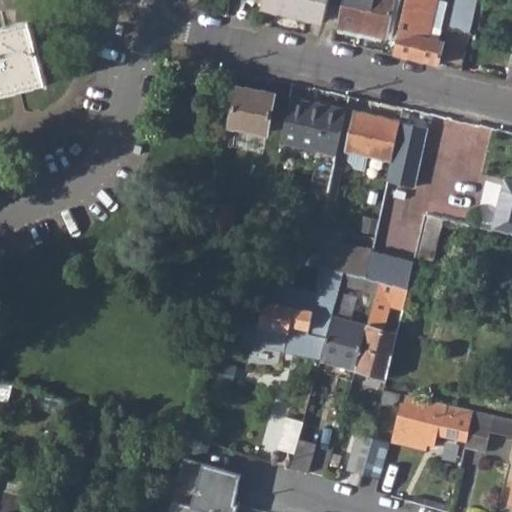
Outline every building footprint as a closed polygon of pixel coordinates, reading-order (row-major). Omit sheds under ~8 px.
[(291,0),(291,2),(324,10),(325,0),(291,0)] [(393,0),(342,0),(336,25),(385,36),(393,0)] [(404,0),(392,52),(439,63),(444,40),(427,36),(435,0),(404,0)] [(456,0),(451,24),(471,29),(477,0),(456,0)] [(0,28),(0,96),(48,83),(31,20),(0,28)] [(218,123),(267,132),(274,92),(221,83),(218,123)] [(281,142),(336,154),(346,109),(290,97),(281,142)] [(400,121),(355,111),(346,149),(349,149),(347,158),(353,166),(364,169),(367,154),(390,160),(400,121)] [(386,180),(413,187),(426,128),(400,121),(390,160),(386,180)] [(498,167),(501,139),(473,136),(470,164),(498,167)] [(327,195),(340,198),(348,164),(334,162),(327,195)] [(511,187),(506,186),(494,227),(511,231),(511,187)] [(214,245),(229,249),(230,205),(214,204),(214,245)] [(417,256),(432,259),(442,216),(427,213),(417,256)] [(350,271),(364,274),(367,263),(367,261),(315,251),(312,265),(320,266),(345,271),(350,271)] [(255,266),(272,270),(275,257),(258,254),(255,266)] [(345,271),(320,266),(315,291),(270,281),(256,342),(321,357),(327,336),(332,317),(345,271)] [(364,274),(350,271),(347,286),(373,291),(377,278),(364,274)] [(353,366),(386,375),(393,342),(397,325),(391,323),(389,330),(378,328),(386,294),(403,297),(406,286),(377,278),(373,291),(364,325),(353,366)] [(353,366),(364,325),(332,317),(327,336),(321,357),(320,358),(353,366)] [(474,410),(422,397),(407,393),(404,403),(401,402),(392,438),(425,447),(428,437),(436,439),(438,432),(466,439),(474,410)] [(465,445),(485,449),(490,430),(511,436),(511,418),(474,410),(466,439),(465,445)] [(297,438),(303,420),(286,415),(277,446),(294,451),(297,438)] [(158,444),(167,447),(172,429),(163,426),(158,444)] [(167,447),(179,451),(185,433),(172,429),(167,447)] [(347,466),(363,471),(370,436),(356,433),(347,466)] [(363,471),(378,474),(386,441),(370,436),(363,471)] [(290,465),(306,470),(314,443),(297,438),(294,451),(290,465)] [(0,507),(0,511),(34,511),(38,498),(5,490),(0,507)]
